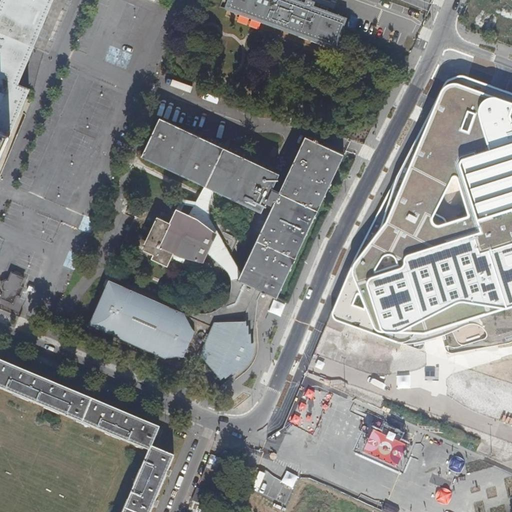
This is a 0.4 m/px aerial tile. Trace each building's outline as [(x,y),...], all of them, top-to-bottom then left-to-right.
[(0,0),(0,126),(10,131),(28,88),(17,83),(51,0),(0,0)] [(228,0),(226,5),(335,45),(344,21),(312,9),(315,1),(312,0),(305,0),(304,2),(297,0),(228,0)] [(423,347),(424,341),(434,338),(441,336),(445,349),(448,352),(453,353),(509,342),(511,340),(511,92),(464,76),(460,75),(456,75),(445,80),(442,84),(354,257),(332,311),(331,314),(332,317),(335,320),(418,350),(421,349),(423,347)] [(278,173),(272,171),(268,169),(160,118),(141,157),(203,186),(211,189),(260,212),(265,202),(270,205),(272,200),(274,200),(240,272),(237,279),(238,280),(258,289),(276,298),(344,154),(317,141),(318,139),(314,137),(312,139),(304,136),(278,192),(271,189),(278,173)] [(0,156),(4,146),(10,131),(0,126),(0,156)] [(268,156),(273,159),(274,157),(278,149),(273,147),(268,156)] [(268,169),(272,171),(278,159),(274,157),(273,159),(268,169)] [(188,217),(196,221),(206,200),(211,189),(203,186),(198,195),(194,204),(188,217)] [(127,266),(132,257),(134,252),(167,268),(171,259),(215,279),(220,268),(226,254),(234,239),(196,221),(188,217),(178,212),(175,211),(173,214),(143,200),(139,209),(131,205),(128,213),(135,217),(119,250),(114,259),(127,266)] [(226,254),(220,268),(224,272),(228,277),(230,282),(231,282),(234,281),(238,280),(237,279),(240,272),(229,258),(226,254)] [(22,286),(20,286),(23,277),(11,272),(7,280),(6,279),(2,281),(0,286),(2,289),(3,290),(0,297),(0,298),(12,304),(16,295),(18,296),(22,286)] [(245,326),(246,322),(247,321),(245,320),(258,291),(258,289),(238,280),(234,281),(231,282),(231,289),(229,296),(225,303),(220,307),(219,307),(215,310),(210,312),(205,313),(199,314),(194,313),(189,312),(184,310),(182,314),(106,282),(87,327),(165,359),(168,351),(196,363),(204,372),(207,369),(210,372),(212,370),(220,378),(224,376),(225,378),(231,372),(233,374),(240,367),(241,369),(245,364),(248,359),(250,354),(248,354),(253,342),(250,342),(250,333),(247,333),(248,326),(245,326)] [(253,342),(255,326),(258,291),(245,320),(247,321),(246,322),(245,326),(248,326),(247,333),(250,333),(250,342),(253,342)] [(150,511),(173,457),(150,448),(159,429),(0,361),(0,388),(149,452),(123,511),(150,511)] [(201,481),(211,485),(222,459),(211,455),(201,481)] [(192,501),(203,506),(208,493),(197,489),(192,501)]
